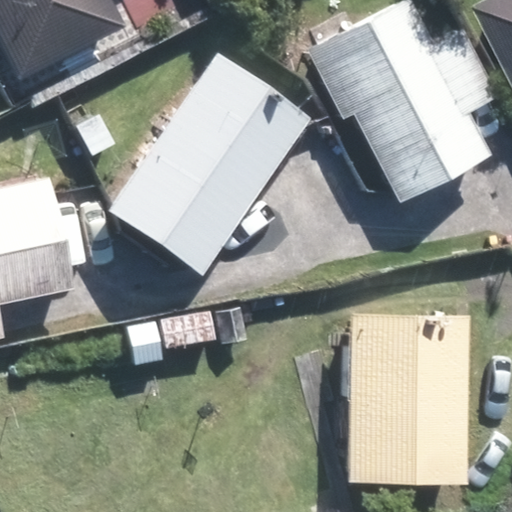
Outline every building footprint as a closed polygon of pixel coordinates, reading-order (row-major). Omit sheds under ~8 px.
[(0,0),(0,57),(9,75),(117,20),(107,0),(0,0)] [(425,38),(405,0),(378,0),(297,41),(334,114),(346,108),(390,196),(481,149),(459,107),(491,90),(457,21),(425,38)] [(511,0),(486,0),(479,4),(511,69),(511,0)] [(190,269),(301,110),(207,45),(96,203),(190,269)] [(0,296),(66,284),(42,171),(0,179),(0,296)] [(458,310),(341,308),(338,475),(455,477),(458,310)]
